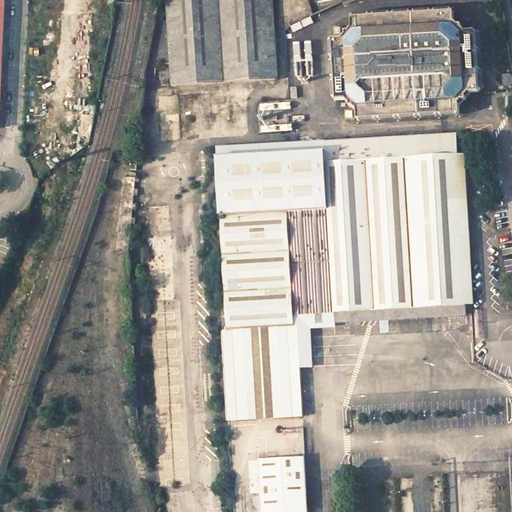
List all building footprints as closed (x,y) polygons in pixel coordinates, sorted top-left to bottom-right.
[(0,0),(0,130),(3,130),(9,0),(0,0)] [(168,13),(167,0),(158,0),(157,13),(168,13)] [(167,0),(168,13),(172,86),(276,80),(271,0),(167,0)] [(333,59),(335,82),(336,101),(345,101),(349,103),(349,109),(354,108),(357,111),(357,121),(441,115),(459,114),(459,105),(462,101),(466,101),(466,96),(469,93),(479,92),(477,68),(475,32),(465,32),(462,29),(461,25),(457,25),(454,21),(453,12),(351,18),(351,27),(347,31),(344,32),(343,35),(339,40),(331,40),(333,59)] [(504,77),(501,80),(501,87),(505,89),(511,88),(511,79),(508,80),(507,77),(504,77)] [(178,139),(178,114),(162,114),(161,139),(178,139)] [(335,313),(467,305),(456,134),(442,135),(286,146),(294,315),(335,313)] [(294,315),(286,146),(259,148),(219,150),(232,420),(299,417),(294,315)] [(177,238),(151,238),(152,299),(179,299),(177,238)] [(467,305),(335,313),(336,323),(467,316),(467,305)] [(484,310),(473,311),(474,338),(485,338),(484,310)] [(308,511),(304,457),(258,459),(260,511),(308,511)]
